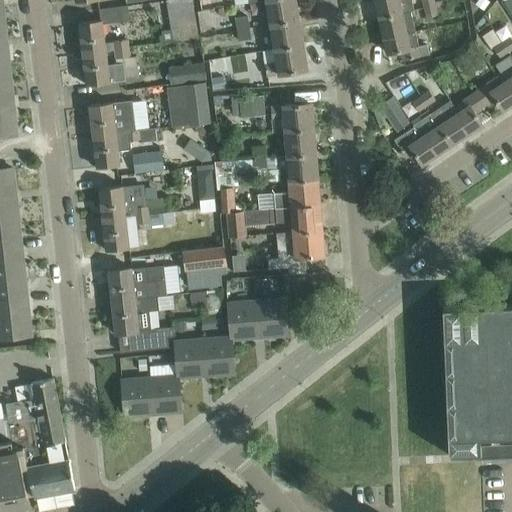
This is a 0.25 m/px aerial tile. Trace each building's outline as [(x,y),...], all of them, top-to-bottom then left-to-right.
[(165,0),(171,33),(158,35),(160,44),(198,38),(195,13),(192,0),(165,0)] [(298,19),(295,0),(265,0),(270,24),(298,19)] [(375,0),(380,18),(414,10),(411,0),(375,0)] [(435,5),(423,8),(426,18),(437,15),(435,5)] [(414,10),(380,18),(385,39),(415,32),(415,31),(405,33),(401,14),(414,10)] [(238,41),(251,39),(247,16),(234,18),(238,41)] [(104,43),(101,19),(79,22),(82,53),(105,51),(114,50),(128,48),(128,40),(113,42),(104,43)] [(303,44),(298,19),(270,24),(274,48),(274,49),(303,44)] [(388,53),(395,51),(401,50),(404,60),(419,56),(417,46),(418,45),(415,32),(385,39),(388,53)] [(510,54),(511,53),(511,40),(511,38),(502,43),(510,54)] [(510,54),(502,43),(494,48),(500,60),(510,54)] [(274,48),(262,51),(267,76),(287,72),(307,69),(303,44),(274,49),(274,48)] [(114,50),(115,59),(129,57),(128,48),(114,50)] [(6,62),(5,51),(0,51),(0,79),(10,78),(8,61),(6,62)] [(105,51),(82,53),(86,85),(126,80),(124,62),(107,65),(105,51)] [(462,55),(452,60),(459,70),(468,65),(472,62),(470,58),(467,54),(466,53),(462,55)] [(511,97),(511,57),(511,56),(496,66),(504,79),(501,81),(511,97)] [(169,66),(171,84),(206,79),(204,61),(169,66)] [(385,82),(392,97),(403,91),(411,102),(412,101),(419,111),(427,105),(406,72),(385,82)] [(223,76),(212,77),(213,90),(225,88),(223,76)] [(511,97),(501,81),(498,76),(477,90),(487,103),(495,98),(503,109),(511,102),(511,97)] [(12,95),(10,78),(0,79),(0,107),(11,107),(9,96),(12,95)] [(186,84),(191,124),(211,122),(206,82),(186,84)] [(430,90),(421,95),(427,105),(435,100),(432,94),(430,90)] [(474,93),(457,104),(469,122),(473,129),(482,123),(475,111),(483,106),(474,93)] [(234,118),(266,116),(265,94),(232,96),(234,118)] [(387,116),(396,131),(409,122),(392,97),(373,110),(378,122),(387,116)] [(457,104),(453,98),(431,113),(447,136),(451,143),(473,129),(469,122),(457,104)] [(124,132),(137,130),(133,99),(89,105),(93,136),(100,135),(115,133),(124,132)] [(311,102),(270,106),(271,118),(284,117),(285,130),(313,127),(311,102)] [(12,117),(11,107),(0,107),(0,136),(16,135),(15,117),(12,117)] [(412,126),(432,156),(451,143),(447,136),(431,113),(412,126)] [(430,158),(432,156),(412,126),(398,135),(399,136),(394,140),(406,157),(414,151),(422,163),(430,158)] [(316,152),(313,127),(285,130),(287,154),(316,152)] [(100,135),(93,136),(97,167),(119,164),(117,148),(128,147),(128,141),(140,139),(139,130),(137,130),(124,132),(115,133),(100,135)] [(212,160),(209,151),(191,138),(184,149),(202,161),(212,160)] [(253,158),(266,157),(266,146),(252,147),(253,158)] [(134,173),(164,169),(162,150),(132,153),(134,173)] [(287,155),(277,156),(278,169),(288,168),(289,181),(318,179),(316,152),(287,154),(287,155)] [(267,169),(266,157),(253,158),(215,162),(216,169),(217,180),(217,183),(217,187),(233,186),(239,186),(238,175),(225,176),(224,168),(235,167),(235,171),(267,169)] [(12,167),(1,168),(0,168),(0,197),(13,196),(11,185),(14,185),(12,167)] [(217,180),(216,169),(196,171),(197,181),(203,184),(217,183),(217,180)] [(318,179),(289,181),(290,191),(274,193),(276,207),(320,204),(318,179)] [(126,217),(135,216),(135,215),(136,215),(135,206),(144,206),(141,183),(99,187),(103,219),(110,218),(126,216),(126,217)] [(217,187),(217,189),(220,189),(222,212),(226,212),(235,211),(233,186),(217,187)] [(13,196),(0,197),(0,225),(18,223),(16,206),(14,207),(13,196)] [(320,204),(276,207),(277,222),(292,221),(293,232),(322,230),(320,204)] [(135,206),(136,215),(150,214),(149,205),(144,206),(135,206)] [(226,212),(228,238),(247,235),(244,210),(235,211),(226,212)] [(135,215),(135,216),(136,224),(150,223),(150,214),(136,215),(135,215)] [(110,218),(103,219),(106,250),(126,248),(129,247),(126,217),(126,216),(110,218)] [(18,223),(0,225),(0,253),(19,252),(18,241),(20,240),(18,223)] [(283,245),(284,257),(284,258),(306,256),(324,255),(322,230),(293,232),(276,233),(277,245),(283,245)] [(185,272),(228,266),(225,246),(183,251),(185,272)] [(20,262),(19,252),(0,253),(0,281),(25,279),(23,262),(20,262)] [(284,258),(284,257),(279,258),(268,259),(269,269),(284,268),(284,258)] [(120,300),(157,295),(167,294),(166,280),(148,282),(147,267),(132,269),(132,267),(128,268),(108,270),(112,301),(120,300)] [(26,296),(25,279),(0,281),(0,309),(16,308),(25,307),(24,296),(26,296)] [(208,314),(222,313),(220,293),(207,294),(208,314)] [(112,301),(114,317),(111,318),(109,320),(110,329),(112,331),(115,331),(115,333),(139,330),(136,311),(159,308),(157,295),(120,300),(112,301)] [(285,299),(265,300),(257,301),(259,328),(259,333),(270,332),(270,335),(288,334),(285,299)] [(259,333),(259,328),(257,301),(228,304),(231,337),(232,337),(232,338),(249,337),(248,334),(259,333)] [(511,304),(443,307),(449,455),(481,454),(480,437),(511,435),(511,304)] [(25,307),(16,308),(0,309),(0,338),(31,335),(29,318),(26,318),(25,307)] [(173,327),(136,331),(138,350),(169,347),(168,337),(174,336),(173,327)] [(232,337),(231,337),(203,339),(205,366),(206,372),(217,371),(217,373),(235,372),(232,338),(232,337)] [(206,372),(205,366),(203,339),(175,341),(178,375),(178,377),(195,375),(195,373),(206,372)] [(178,377),(178,375),(150,378),(153,410),(164,409),(164,412),(181,410),(178,377)] [(27,466),(35,497),(75,488),(69,457),(68,457),(65,440),(66,440),(54,378),(32,382),(35,398),(5,404),(8,419),(11,434),(24,447),(28,466),(27,466)] [(121,380),(124,415),(142,414),(142,411),(153,410),(150,378),(121,380)] [(0,434),(11,440),(12,440),(11,434),(8,419),(4,419),(4,417),(0,417),(0,434)] [(0,502),(1,502),(2,504),(22,500),(22,498),(28,497),(18,452),(16,453),(14,440),(12,440),(11,440),(0,434),(0,502)]
